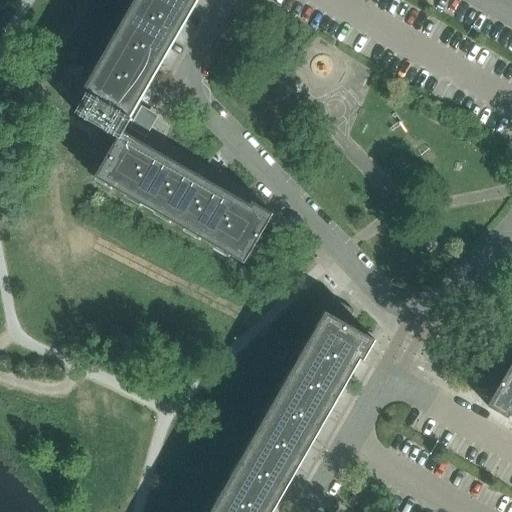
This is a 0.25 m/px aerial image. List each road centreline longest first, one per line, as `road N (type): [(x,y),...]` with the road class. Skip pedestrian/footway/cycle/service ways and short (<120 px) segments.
road 1 (residential): [(511,228),(432,305),(393,303),(199,103),(190,70),(231,0)]
road 2 (residential): [(345,439),(381,388),(397,381),(511,447)]
road 3 (residential): [(470,511),(345,439)]
